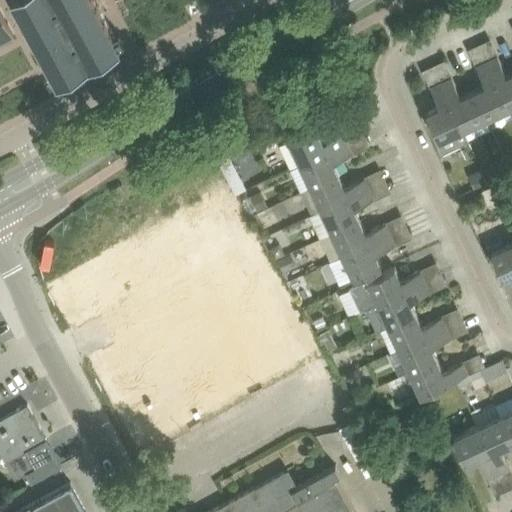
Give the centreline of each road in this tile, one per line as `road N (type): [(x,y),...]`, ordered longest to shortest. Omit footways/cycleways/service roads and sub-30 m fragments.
road 1 (residential): [(501,0),(397,46),(382,64),(499,336),(511,338)]
road 2 (secondary): [(0,196),(351,0)]
road 3 (residential): [(142,511),(0,252)]
road 4 (residential): [(246,9),(0,145)]
